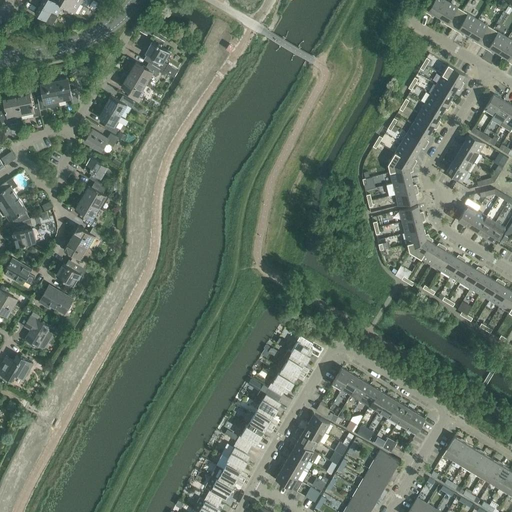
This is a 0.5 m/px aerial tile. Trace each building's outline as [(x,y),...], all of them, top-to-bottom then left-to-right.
[(58,2),(54,0),(42,0),(40,4),(58,14),(63,6),(63,5),(58,2)] [(63,6),(75,13),(80,4),(74,0),(59,0),(58,2),(63,5),(63,6)] [(445,0),(427,0),(422,10),(432,16),(435,14),(440,17),(449,2),(445,0)] [(444,19),(444,23),(453,28),(463,11),(449,2),(440,17),(444,19)] [(35,13),(52,23),(58,14),(40,4),(35,13)] [(461,33),(465,32),(469,35),(478,20),(463,11),(453,28),(461,33)] [(473,37),(474,41),(482,46),(493,29),(478,20),(469,35),(473,37)] [(144,24),(140,31),(147,35),(149,33),(150,34),(153,29),(144,24)] [(491,51),(495,50),(499,53),(508,38),(493,29),(482,46),(491,51)] [(503,55),(504,59),(511,64),(511,40),(508,38),(499,53),(503,55)] [(170,51),(153,41),(145,53),(155,59),(152,64),(161,69),(164,71),(167,65),(163,63),(170,51)] [(152,64),(149,62),(146,67),(136,61),(129,73),(146,84),(153,72),(157,75),(161,69),(152,64)] [(465,74),(448,64),(442,74),(461,86),(464,82),(462,80),(465,74)] [(131,91),(128,96),(139,103),(143,97),(139,95),(146,84),(129,73),(122,85),(131,91)] [(457,89),(459,90),(461,86),(442,74),(436,84),(453,94),(457,89)] [(73,103),(79,102),(77,88),(71,89),(69,90),(66,78),(55,80),(59,100),(72,97),(73,103)] [(47,108),(46,107),(60,104),(59,100),(55,80),(43,83),(45,95),(43,95),(38,96),(39,103),(40,109),(47,108)] [(452,101),(450,100),(453,94),(436,84),(431,94),(450,105),(452,101)] [(41,115),(40,109),(39,103),(33,104),(31,93),(17,96),(21,116),(34,113),(35,116),(41,115)] [(445,108),(447,109),(450,105),(431,94),(425,104),(441,114),(445,108)] [(494,94),(484,109),(494,115),(503,99),(494,94)] [(120,100),(112,95),(105,106),(121,115),(127,104),(131,107),(135,102),(123,95),(120,100)] [(6,113),(7,118),(21,116),(17,96),(3,99),(5,110),(0,110),(0,122),(6,122),(4,114),(6,113)] [(503,121),(511,105),(511,104),(503,99),(494,115),(503,121)] [(441,114),(425,104),(419,113),(438,125),(440,121),(438,119),(441,114)] [(510,130),(511,126),(511,105),(503,121),(500,125),(510,130)] [(119,128),(115,126),(121,115),(105,106),(99,117),(107,122),(104,127),(116,134),(119,128)] [(433,128),(435,129),(438,125),(419,113),(413,123),(430,133),(433,128)] [(429,140),(426,139),(430,133),(413,123),(407,133),(426,144),(429,140)] [(114,146),(119,137),(117,136),(111,132),(108,137),(92,128),(85,140),(102,150),(107,142),(114,146)] [(120,131),(117,136),(119,137),(124,140),(127,136),(120,131)] [(421,147),(424,148),(426,144),(407,133),(401,142),(418,153),(421,147)] [(485,143),(469,134),(463,143),(479,153),(485,143)] [(417,160),(414,158),(418,153),(401,142),(395,152),(414,163),(417,160)] [(458,152),(473,162),(479,153),(463,143),(458,152)] [(13,152),(2,159),(6,165),(16,158),(13,152)] [(409,167),(412,168),(414,163),(395,152),(388,164),(390,172),(409,167)] [(452,162),(468,171),(473,162),(458,152),(452,162)] [(101,177),(108,166),(91,156),(84,168),(89,171),(92,170),(93,171),(89,178),(95,181),(101,184),(104,179),(101,177)] [(504,166),(508,160),(501,156),(497,162),(504,166)] [(446,171),(462,181),(468,171),(452,162),(446,171)] [(503,167),(499,165),(493,174),(497,177),(503,167)] [(413,171),(412,168),(409,167),(390,172),(393,183),(412,178),(410,172),(413,171)] [(482,180),(483,185),(494,182),(497,177),(493,174),(491,177),(482,180)] [(11,186),(10,186),(9,184),(14,180),(12,177),(0,185),(0,192),(0,193),(0,192),(0,205),(2,208),(19,197),(11,186)] [(416,184),(413,185),(412,178),(393,183),(395,194),(417,189),(416,184)] [(103,193),(106,188),(101,184),(95,181),(92,186),(89,185),(82,197),(100,207),(107,195),(103,193)] [(416,194),(418,193),(417,189),(395,194),(398,205),(417,201),(416,194)] [(10,220),(16,216),(17,217),(18,223),(30,218),(25,210),(26,209),(19,197),(2,208),(10,220)] [(97,221),(93,218),(100,207),(82,197),(75,209),(85,215),(82,220),(93,226),(93,227),(94,227),(97,221)] [(50,202),(43,205),(45,211),(53,207),(50,202)] [(468,204),(458,220),(468,226),(477,210),(468,204)] [(423,211),(420,212),(418,205),(399,210),(402,221),(424,216),(423,211)] [(477,210),(468,226),(477,231),(487,216),(477,210)] [(45,238),(42,224),(37,226),(34,216),(30,218),(18,223),(20,230),(14,232),(17,245),(45,238)] [(422,221),(425,221),(424,216),(402,221),(405,232),(424,227),(422,221)] [(487,216),(477,231),(486,237),(496,221),(487,216)] [(496,243),(506,227),(496,221),(486,237),(496,243)] [(90,232),(78,225),(71,237),(89,247),(95,237),(101,240),(105,234),(94,227),(93,227),(90,232)] [(429,237),(428,233),(426,234),(424,227),(405,232),(408,243),(427,238),(429,237)] [(71,260),(72,261),(83,267),(87,260),(82,257),(89,247),(71,237),(64,249),(74,255),(71,260)] [(421,258),(432,242),(433,240),(429,237),(427,238),(408,243),(410,251),(421,258)] [(438,243),(437,245),(432,242),(421,258),(431,264),(443,245),(438,243)] [(445,250),(447,248),(443,245),(431,264),(441,270),(451,253),(445,250)] [(458,255),(457,257),(451,253),(441,270),(451,276),(462,257),(458,255)] [(13,257),(3,272),(29,287),(35,276),(29,273),(32,268),(13,257)] [(465,262),(466,260),(462,257),(451,276),(460,282),(471,265),(465,262)] [(81,273),(82,274),(85,268),(83,267),(72,261),(69,266),(64,263),(57,275),(74,285),(81,273)] [(477,266),(476,269),(471,265),(460,282),(470,288),(482,269),(477,266)] [(484,274),(486,271),(482,269),(470,288),(480,294),(490,277),(484,274)] [(497,278),(496,280),(490,277),(480,294),(490,300),(501,281),(497,278)] [(504,285),(505,283),(501,281),(490,300),(499,306),(509,289),(504,285)] [(0,312),(7,316),(17,299),(5,291),(0,289),(0,288),(0,312)] [(39,301),(49,307),(50,304),(65,313),(74,298),(57,289),(54,294),(46,289),(39,301)] [(85,289),(82,294),(90,298),(92,295),(88,292),(89,291),(85,289)] [(511,290),(509,289),(499,306),(509,311),(511,306),(511,290)] [(31,315),(24,326),(30,329),(25,338),(41,348),(45,347),(53,333),(49,331),(51,327),(38,319),(31,315)] [(484,318),(480,326),(485,329),(487,326),(490,321),(484,318)] [(306,360),(307,360),(310,354),(313,349),(310,347),(313,342),(300,335),(297,340),(298,341),(295,345),(291,351),(292,352),(292,351),(306,360)] [(307,373),(309,369),(303,365),(306,360),(292,351),(292,352),(286,362),(306,374),(307,373)] [(17,353),(14,359),(7,355),(0,367),(0,373),(12,380),(15,375),(23,379),(33,363),(17,353)] [(294,381),(297,375),(303,379),(305,375),(306,375),(306,374),(286,362),(280,372),(294,381)] [(342,367),(333,382),(342,388),(352,373),(342,367)] [(282,389),(287,391),(290,387),(291,387),(294,381),(280,372),(279,372),(275,378),(276,378),(273,382),(272,382),(269,387),(279,394),(282,389)] [(352,373),(342,388),(351,394),(361,378),(352,373)] [(361,378),(351,394),(361,399),(370,384),(361,378)] [(370,384),(361,399),(370,405),(379,389),(370,384)] [(264,385),(254,400),(261,404),(274,413),(275,413),(278,407),(281,402),(276,399),(279,394),(269,387),(264,385)] [(379,389),(370,405),(379,410),(388,395),(379,389)] [(388,395),(379,410),(388,416),(398,400),(388,395)] [(398,400),(388,416),(397,422),(407,406),(398,400)] [(326,416),(329,411),(330,409),(320,403),(316,410),(326,416)] [(275,426),(277,422),(271,418),(274,413),(261,404),(254,415),(275,427),(275,426)] [(407,406),(397,422),(407,427),(416,412),(407,406)] [(336,421),(338,416),(329,411),(326,416),(336,421)] [(416,433),(426,417),(416,412),(407,427),(416,433)] [(330,422),(314,413),(309,422),(324,431),(330,422)] [(353,416),(351,419),(357,423),(352,430),(354,431),(363,415),(361,414),(353,416)] [(262,433),(265,428),(271,432),(274,428),(275,427),(254,415),(248,425),(262,433)] [(347,427),(352,430),(357,423),(351,419),(347,427)] [(324,431),(309,422),(303,432),(319,441),(324,431)] [(240,434),(239,436),(233,433),(230,437),(237,440),(248,446),(251,442),(255,444),(258,439),(259,440),(263,434),(262,433),(248,425),(247,424),(243,430),(244,431),(241,435),(240,434)] [(362,425),(357,433),(363,436),(368,429),(362,425)] [(368,439),(372,431),(368,429),(363,436),(368,439)] [(319,441),(303,432),(298,441),(314,450),(319,441)] [(343,442),(348,445),(354,435),(349,432),(343,442)] [(379,435),(375,443),(382,447),(383,446),(386,441),(387,440),(379,435)] [(455,435),(443,454),(453,460),(465,441),(455,435)] [(237,440),(234,446),(235,447),(232,451),(228,457),(229,458),(244,465),(244,466),(248,459),(247,459),(250,454),(245,452),(248,446),(237,440)] [(319,453),(314,450),(298,441),(292,450),(313,462),(319,453)] [(386,441),(383,446),(391,451),(394,446),(386,441)] [(462,466),(474,446),(465,441),(453,460),(462,466)] [(348,445),(343,442),(338,452),(342,454),(348,445)] [(404,452),(400,450),(402,445),(398,443),(395,447),(394,446),(391,451),(401,457),(404,452)] [(471,471),(483,452),(474,446),(462,466),(471,471)] [(400,460),(380,449),(375,459),(394,470),(400,460)] [(313,462),(292,450),(287,460),(303,469),(308,472),(313,462)] [(481,477),(492,458),(483,452),(471,471),(481,477)] [(245,478),(247,474),(241,471),(244,466),(244,465),(229,458),(224,468),(244,480),(245,478)] [(492,458),(481,477),(490,482),(501,463),(492,458)] [(394,470),(375,459),(369,468),(389,480),(394,470)] [(303,469),(287,460),(281,469),(297,478),(303,469)] [(327,470),(332,473),(337,464),(332,461),(327,470)] [(501,463),(490,482),(499,488),(511,469),(501,463)] [(232,487),(232,486),(235,481),(241,485),(244,481),(244,480),(224,468),(218,479),(232,487)] [(389,480),(369,468),(364,478),(383,489),(389,480)] [(276,478),(297,491),(302,481),(297,478),(281,469),(276,478)] [(511,469),(499,488),(508,494),(511,487),(511,469)] [(434,470),(431,474),(437,478),(440,473),(434,470)] [(218,479),(212,475),(205,487),(210,489),(207,495),(218,500),(221,495),(226,498),(229,493),(233,487),(232,486),(232,487),(218,479)] [(383,489),(364,478),(358,487),(378,498),(383,489)] [(317,487),(322,490),(326,482),(321,480),(317,487)] [(378,498),(358,487),(353,496),(372,508),(378,498)] [(315,501),(321,492),(316,489),(310,499),(315,501)] [(194,509),(200,511),(218,511),(220,509),(216,506),(218,500),(207,495),(205,499),(200,497),(194,509)] [(369,511),(372,508),(353,496),(347,506),(358,511),(369,511)] [(417,497),(408,511),(421,511),(427,503),(417,497)] [(427,503),(421,511),(434,511),(436,509),(427,503)]
